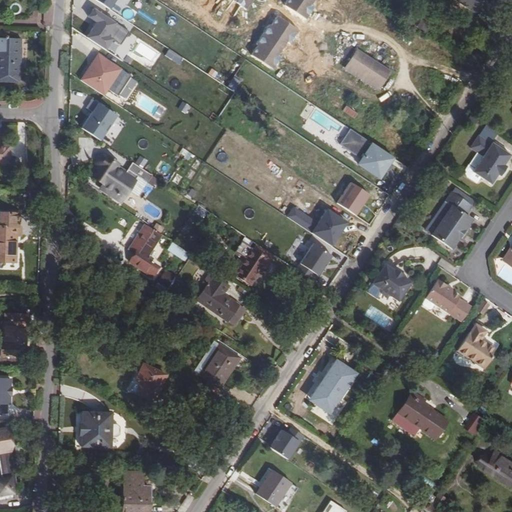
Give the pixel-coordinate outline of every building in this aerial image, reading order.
[(96,0),(114,11),(121,13),(128,0),(96,0)] [(287,0),(284,7),(308,19),(318,0),(287,0)] [(448,0),(468,13),(473,6),(464,0),(448,0)] [(110,36),(120,43),(128,31),(92,7),(86,16),(95,22),(86,37),(103,48),(110,36)] [(274,15),(252,57),(275,69),(297,27),(274,15)] [(0,73),(22,75),(22,38),(0,36),(0,73)] [(379,89),(392,70),(359,47),(346,66),(379,89)] [(80,79),(124,106),(140,80),(96,53),(80,79)] [(233,77),(229,85),(236,89),(240,81),(233,77)] [(91,112),(98,103),(94,99),(86,108),(91,112)] [(184,114),(189,106),(181,101),(177,109),(184,114)] [(81,129),(111,147),(126,120),(97,103),(81,129)] [(346,105),(342,112),(355,119),(359,111),(346,105)] [(336,155),(384,178),(395,154),(348,131),(336,155)] [(461,168),(470,173),(480,180),(487,170),(490,172),(496,162),(494,160),(500,151),(481,138),(480,139),(468,131),(459,143),(472,152),(463,164),(461,168)] [(0,162),(8,163),(9,145),(0,144),(0,162)] [(154,175),(135,162),(128,171),(121,167),(123,163),(107,152),(99,156),(98,169),(95,173),(108,182),(104,187),(123,201),(133,187),(142,193),(154,175)] [(461,168),(463,164),(458,161),(454,167),(455,171),(465,178),(470,173),(461,168)] [(23,181),(22,189),(31,190),(31,181),(23,181)] [(337,204),(355,215),(369,194),(350,182),(337,204)] [(442,190),(437,199),(444,203),(424,233),(443,246),(463,216),(454,210),(460,202),(442,190)] [(286,217),(333,246),(348,222),(313,201),(305,214),(292,206),(286,217)] [(0,212),(0,219),(18,220),(19,214),(0,212)] [(18,220),(0,219),(0,261),(14,262),(15,234),(21,235),(21,227),(18,227),(18,220)] [(149,260),(164,237),(145,224),(130,247),(136,251),(132,257),(132,260),(155,276),(160,267),(149,260)] [(511,226),(497,252),(498,259),(511,268),(511,226)] [(295,236),(285,262),(322,276),(332,250),(295,236)] [(191,255),(173,243),(168,251),(186,262),(191,255)] [(261,273),(266,275),(273,263),(270,258),(253,246),(235,274),(253,286),(261,273)] [(136,251),(130,247),(126,253),(132,257),(136,251)] [(447,271),(451,265),(442,258),(438,264),(447,271)] [(391,298),(404,280),(378,263),(366,282),(391,298)] [(199,291),(201,292),(196,301),(228,322),(240,306),(225,295),(231,286),(211,273),(199,291)] [(454,319),(462,306),(455,302),(456,300),(446,294),(447,291),(426,279),(416,296),(454,319)] [(0,344),(0,355),(26,356),(27,315),(6,314),(6,322),(3,322),(3,345),(0,344)] [(476,364),(487,346),(473,336),(478,329),(466,321),(450,348),(476,364)] [(216,347),(196,375),(221,393),(244,361),(224,346),(221,350),(216,347)] [(334,359),(308,402),(331,416),(358,373),(334,359)] [(511,364),(503,379),(511,385),(511,364)] [(159,407),(171,377),(146,366),(138,385),(143,387),(139,398),(159,407)] [(0,394),(16,395),(16,388),(14,388),(15,379),(0,378),(0,394)] [(429,437),(443,416),(407,392),(392,411),(429,437)] [(16,395),(0,394),(0,413),(11,414),(12,405),(14,405),(14,397),(16,397),(16,395)] [(473,431),(485,414),(474,407),(463,423),(473,431)] [(79,424),(79,437),(79,448),(110,449),(110,437),(117,437),(118,424),(109,424),(109,412),(79,412),(79,424)] [(288,460),(303,438),(285,425),(269,447),(288,460)] [(6,429),(0,430),(0,501),(11,500),(9,487),(14,486),(6,429)] [(511,481),(511,454),(494,443),(491,448),(484,444),(475,457),(511,481)] [(271,503),(287,480),(267,466),(251,489),(271,503)] [(117,474),(116,511),(145,511),(146,487),(137,486),(137,473),(117,474)] [(360,511),(363,509),(351,501),(348,506),(356,511),(360,511)]
